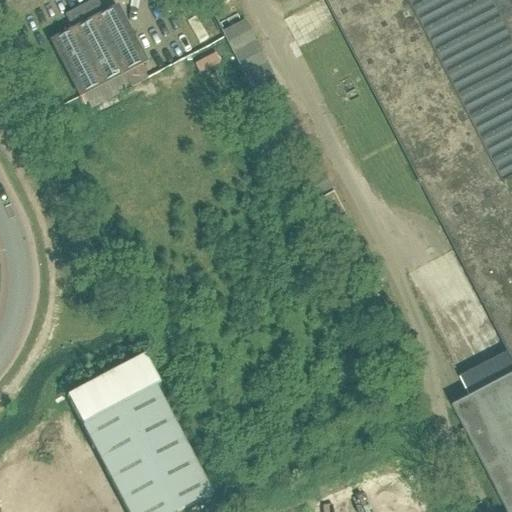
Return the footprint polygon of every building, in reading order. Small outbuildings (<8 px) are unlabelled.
[(148,63),(119,8),(106,15),(98,0),(96,0),(66,16),(74,32),(51,44),(79,99),(89,94),(96,108),(153,78),(145,64),(148,63)] [(203,0),(210,13),(235,0),(203,0)] [(511,511),(511,0),(324,0),(509,355),(461,381),(472,401),(455,410),(507,511),(511,511)] [(223,33),(234,55),(255,44),(244,23),(223,33)] [(289,162),(311,206),(334,194),(311,151),(289,162)] [(333,249),(345,271),(365,261),(354,238),(333,249)] [(159,390),(143,361),(66,401),(124,511),(185,511),(211,499),(155,392),(159,390)]
